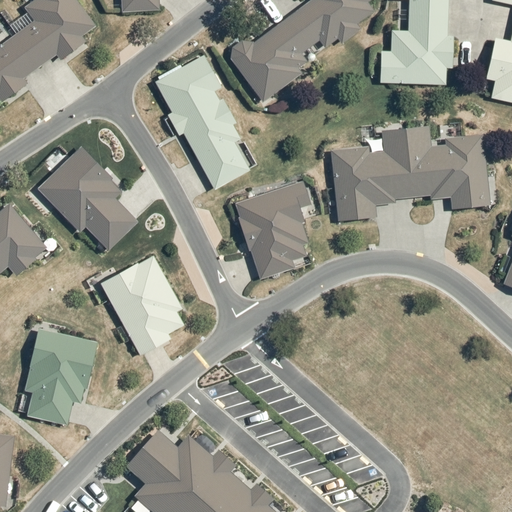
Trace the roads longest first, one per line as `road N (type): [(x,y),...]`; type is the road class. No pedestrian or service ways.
road 1 (residential): [(242,331),(329,271),(395,261),(432,269),(511,335)]
road 2 (residential): [(36,511),(129,417),(242,331)]
road 3 (residential): [(110,92),(166,180),(242,331)]
road 4 (residential): [(110,92),(217,0)]
road 5 (residential): [(0,161),(110,92)]
